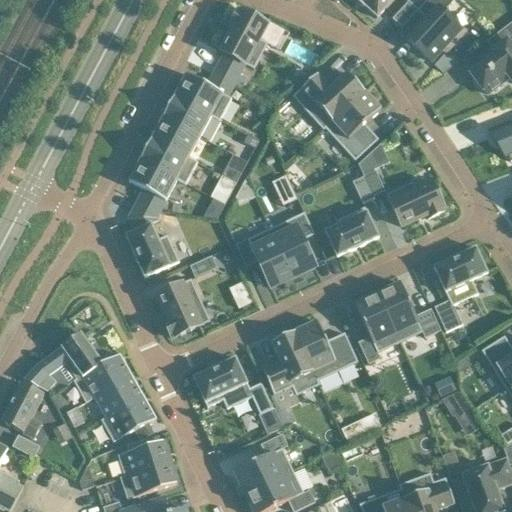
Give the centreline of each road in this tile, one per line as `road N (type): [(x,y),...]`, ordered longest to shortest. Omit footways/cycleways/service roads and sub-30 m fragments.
road 1 (residential): [(160,373),(493,219)]
road 2 (residential): [(493,219),(386,54),(262,0)]
road 3 (residential): [(203,0),(89,220)]
road 4 (tertiary): [(31,189),(131,0)]
road 5 (residential): [(0,375),(89,220)]
road 6 (residential): [(89,220),(160,373)]
road 7 (residential): [(160,373),(224,511)]
